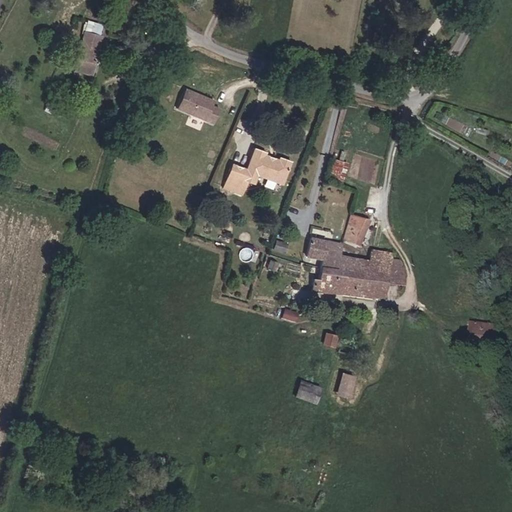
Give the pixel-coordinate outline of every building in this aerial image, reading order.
[(88,38),(84,37),(76,77),(94,81),(104,30),(90,27),(88,38)] [(214,100),(184,91),(177,111),(215,123),(220,108),(212,105),(214,100)] [(245,168),(231,163),(221,189),(243,198),(249,181),(255,183),(258,175),(281,185),(291,161),(278,155),(277,159),(265,154),(266,152),(253,147),(245,168)] [(334,159),(329,179),(341,182),(347,162),(334,159)] [(358,240),(370,215),(352,206),(345,235),(358,240)] [(311,273),(307,289),(341,295),(368,299),(370,292),(382,294),(384,281),(389,282),(405,288),(406,268),(402,266),(402,264),(392,260),(393,255),(382,252),(368,249),(365,258),(358,256),(342,252),(343,245),(312,237),(307,253),(319,258),(317,264),(315,274),(311,273)] [(480,280),(460,273),(450,302),(469,309),(471,309),(480,280)] [(295,319),(297,309),(282,306),(280,316),(295,319)] [(499,343),(504,328),(477,320),(474,334),(499,343)] [(332,348),(336,336),(324,332),(319,344),(332,348)] [(348,397),(354,377),(342,373),(335,394),(348,397)] [(317,404),(322,387),(301,380),(296,397),(317,404)]
